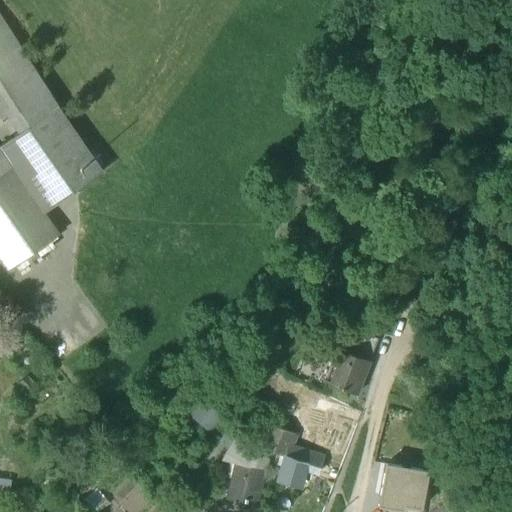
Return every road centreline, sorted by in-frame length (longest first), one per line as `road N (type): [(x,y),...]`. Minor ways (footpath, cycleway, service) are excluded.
road 1 (residential): [(345,511),(405,333)]
road 2 (track): [(405,333),(511,241)]
